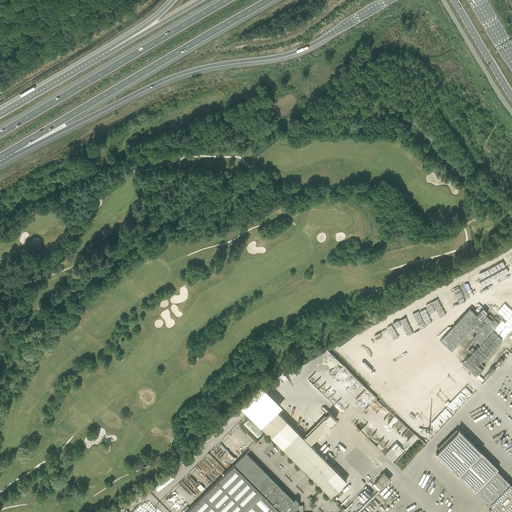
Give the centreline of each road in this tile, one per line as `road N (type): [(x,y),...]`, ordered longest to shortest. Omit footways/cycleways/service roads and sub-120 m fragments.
road 1 (motorway): [(12,150),(190,70),(297,50),(378,0)]
road 2 (motorway): [(12,150),(271,0)]
road 3 (motorway): [(227,0),(0,134)]
road 4 (motorway): [(110,52),(0,116)]
